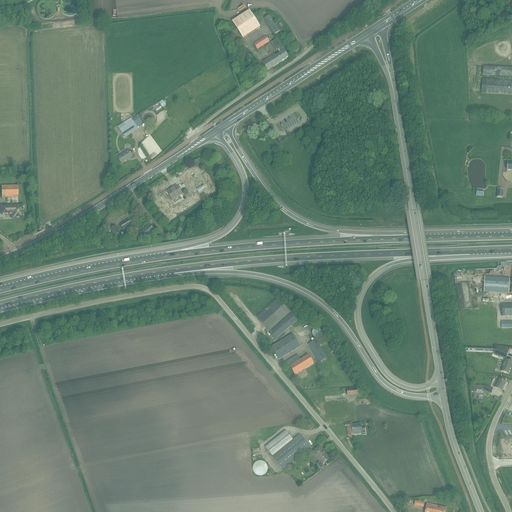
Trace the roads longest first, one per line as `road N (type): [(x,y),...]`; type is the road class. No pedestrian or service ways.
road 1 (unclassified): [(394,511),(210,291),(177,287),(0,324)]
road 2 (motorway): [(173,269),(246,273),(305,290),(338,316),(390,386),(443,395)]
road 3 (tertiary): [(440,382),(391,80)]
road 4 (motorway): [(173,269),(472,250)]
road 5 (motorway): [(440,382),(419,389),(386,375),(358,328),(356,307),(369,277),(388,264),(472,250)]
road 6 (motorway): [(410,238),(166,256)]
road 7 (unclassified): [(378,0),(205,122),(195,144)]
road 8 (motorway): [(410,238),(317,227),(287,212),(224,126)]
road 9 (tertiary): [(0,258),(195,144)]
road 10 (motorway): [(215,131),(244,174),(245,203),(225,232),(166,256)]
road 11 (motorway): [(0,304),(173,269)]
road 12 (motorway): [(166,256),(0,289)]
road 13 (tertiary): [(224,126),(365,34)]
road 14 (unclassified): [(508,511),(488,451),(511,390)]
road 15 (tertiary): [(481,511),(443,395)]
